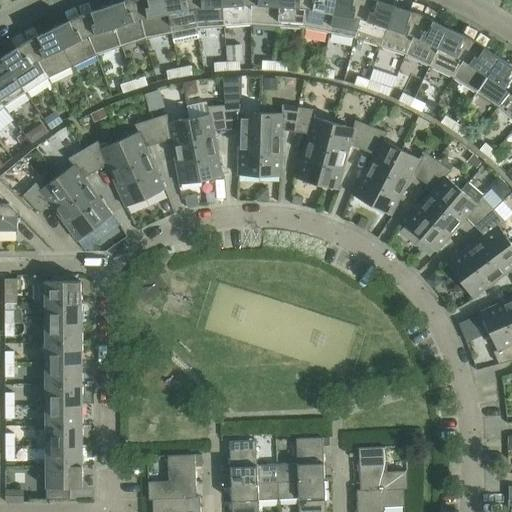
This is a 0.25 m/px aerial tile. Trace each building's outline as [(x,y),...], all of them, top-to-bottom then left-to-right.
[(136,0),(127,0),(108,7),(122,47),(146,39),(136,0)] [(165,0),(136,0),(146,39),(172,34),(165,0)] [(194,0),(165,0),(172,34),(174,44),(199,39),(198,29),(194,0)] [(222,0),(194,0),(198,29),(225,27),(222,0)] [(251,0),(222,0),(225,27),(251,26),(251,0)] [(279,0),(251,0),(251,26),(278,27),(279,0)] [(279,0),(278,27),(304,29),(307,0),(279,0)] [(307,0),(304,29),(329,34),(336,0),(307,0)] [(336,0),(329,34),(355,39),(365,0),(336,0)] [(374,0),(365,0),(355,39),(380,47),(394,6),(374,0)] [(394,6),(380,47),(406,56),(423,16),(394,6)] [(108,7),(80,16),(97,56),(122,47),(108,7)] [(80,16),(54,28),(73,67),(97,56),(80,16)] [(423,16),(406,56),(429,67),(449,28),(423,16)] [(54,28),(27,41),(48,79),(73,67),(54,28)] [(449,28),(429,67),(453,79),(475,41),(449,28)] [(27,41),(3,57),(27,93),(48,79),(27,41)] [(475,41),(453,79),(476,93),(499,57),(475,41)] [(242,46),(226,47),(227,62),(240,62),(243,62),(242,46)] [(3,57),(0,58),(0,101),(5,108),(27,93),(3,57)] [(511,65),(499,57),(476,93),(498,108),(511,88),(511,65)] [(262,70),(275,71),(275,62),(263,61),(262,70)] [(228,71),(227,62),(214,63),(215,72),(228,71)] [(240,62),(227,62),(228,71),(240,70),(240,62)] [(275,62),(275,71),(287,72),(288,63),(275,62)] [(191,66),(179,69),(181,77),(193,75),(191,66)] [(309,75),(321,77),(323,68),(310,66),(309,75)] [(323,68),(321,77),(333,79),(335,71),(323,68)] [(181,77),(179,69),(167,71),(168,80),(181,77)] [(145,77),(133,81),(136,89),(148,85),(145,77)] [(355,85),(367,89),(370,81),(358,77),(355,85)] [(264,79),(264,88),(277,89),(277,79),(264,79)] [(136,89),(133,81),(121,85),(124,93),(136,89)] [(194,81),(183,83),(186,94),(197,92),(195,81),(194,81)] [(370,81),(367,89),(379,93),(382,85),(370,81)] [(511,88),(498,108),(511,119),(511,88)] [(399,101),(411,107),(414,99),(403,93),(399,101)] [(414,99),(411,107),(422,112),(426,104),(414,99)] [(242,104),(225,105),(227,130),(240,129),(239,154),(261,155),(262,113),(241,112),(242,104)] [(209,115),(189,119),(197,160),(219,156),(214,131),(227,130),(225,105),(207,107),(209,115)] [(262,113),(261,155),(282,155),(283,131),(296,133),(299,108),(282,105),(282,113),(262,113)] [(103,108),(91,114),(94,121),(107,115),(103,108)] [(299,108),(296,133),(308,134),(302,158),(323,164),(334,123),(314,118),(316,110),(299,108)] [(56,112),(44,120),(51,130),(59,125),(63,123),(56,112)] [(168,115),(152,120),(159,144),(171,140),(176,164),(197,160),(189,119),(169,123),(168,115)] [(441,123),(452,130),(456,123),(446,116),(441,123)] [(139,132),(120,141),(137,179),(157,170),(147,148),(159,144),(152,120),(135,125),(139,132)] [(334,123),(323,164),(344,169),(350,145),(362,150),(371,127),(355,120),(354,128),(334,123)] [(456,123),(452,130),(462,137),(467,130),(456,123)] [(371,127),(362,150),(374,155),(363,177),(382,187),(401,150),(383,140),(387,133),(371,127)] [(29,132),(25,135),(32,143),(40,137),(37,133),(29,132)] [(98,141),(83,150),(96,172),(107,165),(117,188),(137,179),(120,141),(101,149),(98,141)] [(480,150),(489,158),(495,152),(485,143),(480,150)] [(44,144),(38,149),(42,155),(49,150),(44,144)] [(74,165),(58,178),(83,211),(100,198),(85,178),(96,172),(83,150),(69,159),(74,165)] [(401,150),(382,187),(401,197),(412,175),(423,182),(437,161),(423,152),(419,159),(401,150)] [(495,152),(489,158),(499,167),(505,160),(495,152)] [(282,155),(261,155),(239,154),(238,176),(281,177),(282,155)] [(473,155),(468,162),(476,169),(482,162),(473,155)] [(197,160),(176,164),(180,185),(223,177),(219,156),(197,160)] [(344,169),(323,164),(302,158),(297,179),(338,190),(344,169)] [(434,189),(418,208),(434,222),(461,190),(446,177),(452,171),(437,161),(423,182),(434,189)] [(137,179),(117,188),(126,208),(165,190),(157,170),(137,179)] [(401,197),(382,187),(363,177),(353,196),(391,216),(401,197)] [(83,211),(58,178),(41,190),(36,183),(23,196),(40,214),(51,204),(65,224),(83,211)] [(499,178),(490,186),(502,199),(511,190),(499,178)] [(256,194),(256,201),(268,201),(269,189),(261,189),(256,194)] [(461,190),(434,222),(451,236),(467,217),(476,227),(494,210),(482,197),(477,204),(461,190)] [(196,195),(185,198),(188,209),(199,206),(196,195)] [(293,196),(292,204),(301,206),(303,199),(293,196)] [(100,198),(83,211),(65,224),(78,241),(113,216),(100,198)] [(0,231),(18,232),(18,213),(9,204),(0,204),(0,231)] [(434,222),(418,208),(404,225),(437,253),(451,236),(434,222)] [(484,236),(465,251),(477,268),(511,243),(499,227),(506,222),(494,210),(476,227),(484,236)] [(361,218),(357,226),(361,228),(364,230),(368,232),(372,224),(361,218)] [(511,244),(511,243),(477,268),(490,286),(510,271),(511,274),(511,244)] [(490,286),(477,268),(465,251),(447,264),(473,299),(490,286)] [(435,273),(427,280),(429,283),(432,286),(434,288),(442,281),(435,273)] [(17,279),(5,279),(5,303),(18,303),(17,279)] [(45,282),(46,303),(81,303),(81,282),(45,282)] [(511,298),(500,303),(509,323),(511,321),(511,298)] [(81,303),(46,303),(46,323),(82,323),(81,303)] [(511,330),(509,323),(500,303),(481,312),(498,352),(511,345),(511,330)] [(5,311),(5,324),(14,324),(14,311),(5,311)] [(82,323),(46,323),(46,344),(82,344),(82,323)] [(14,324),(5,324),(5,336),(14,336),(14,324)] [(82,344),(46,344),(46,364),(82,364),(82,344)] [(5,352),(6,364),(14,364),(14,352),(5,352)] [(14,364),(6,364),(6,377),(14,377),(14,364)] [(82,364),(46,364),(46,385),(82,385),(82,364)] [(82,385),(46,385),(46,406),(82,405),(82,385)] [(6,393),(6,406),(14,406),(14,393),(6,393)] [(82,405),(46,406),(46,426),(82,426),(82,405)] [(14,406),(6,406),(6,419),(15,418),(14,406)] [(82,426),(46,426),(46,446),(82,446),(82,426)] [(6,434),(6,447),(15,447),(15,434),(6,434)] [(297,464),(277,465),(278,482),(325,480),(323,438),(296,439),(297,464)] [(229,442),(231,484),(278,482),(277,465),(257,466),(256,441),(229,442)] [(82,446),(46,446),(46,467),(82,467),(82,446)] [(15,447),(6,447),(6,459),(15,459),(15,447)] [(357,490),(357,491),(408,489),(407,471),(386,472),(385,447),(359,448),(360,490),(357,490)] [(148,482),(149,500),(200,498),(200,497),(197,497),(195,467),(195,455),(168,456),(169,481),(148,482)] [(82,467),(46,467),(47,500),(71,500),(71,488),(83,488),(82,467)] [(326,511),(325,480),(278,482),(279,500),(299,499),(299,511),(326,511)] [(278,482),(231,484),(232,511),(259,511),(259,501),(279,500),(278,482)] [(408,489),(357,491),(357,511),(384,511),(384,507),(405,507),(404,490),(408,490),(408,489)] [(6,503),(22,502),(22,490),(6,491),(6,503)] [(200,511),(200,498),(149,500),(149,501),(153,500),(153,511),(200,511)]
